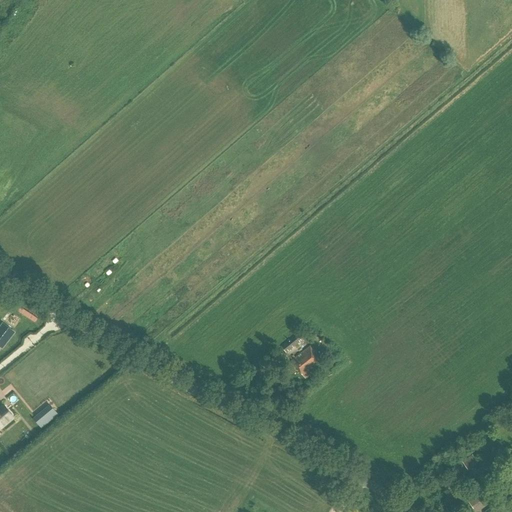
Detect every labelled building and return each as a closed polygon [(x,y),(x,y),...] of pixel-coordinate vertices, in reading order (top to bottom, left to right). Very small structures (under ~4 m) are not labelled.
[(287,353),(303,340),(297,333),(281,346),(287,353)] [(310,371),(322,361),(310,346),(292,361),(305,378),(311,373),(310,371)] [(302,393),(308,389),(305,385),(299,389),(302,393)] [(0,428),(13,418),(3,405),(0,408),(0,428)] [(50,405),(33,419),(42,429),(58,415),(50,405)] [(468,470),(478,463),(472,454),(462,462),(468,470)] [(470,500),(478,507),(490,494),(481,487),(470,500)]
